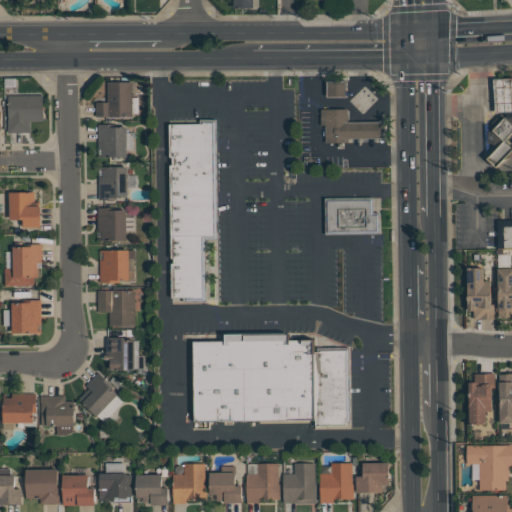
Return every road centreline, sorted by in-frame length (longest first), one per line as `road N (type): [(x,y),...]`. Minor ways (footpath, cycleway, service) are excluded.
road 1 (residential): [(511,348),(376,335),(319,314),(178,315)]
road 2 (residential): [(66,34),(72,340)]
road 3 (primary): [(430,34),(162,34)]
road 4 (primary): [(0,59),(254,59)]
road 5 (secondary): [(407,59),(411,265)]
road 6 (secondary): [(413,341),(415,511)]
road 7 (secondary): [(435,216),(431,59)]
road 8 (primary): [(254,59),(407,59)]
road 9 (secondary): [(437,344),(435,216)]
